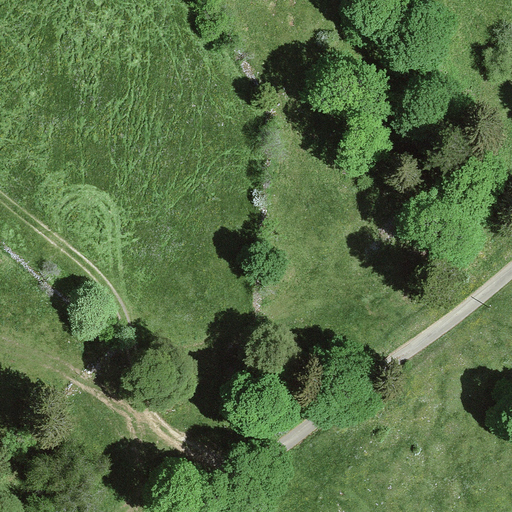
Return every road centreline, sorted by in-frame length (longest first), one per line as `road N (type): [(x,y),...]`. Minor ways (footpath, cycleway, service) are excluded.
road 1 (unclassified): [(511,269),(193,511)]
road 2 (track): [(239,480),(155,421),(128,308),(99,272),(0,191)]
